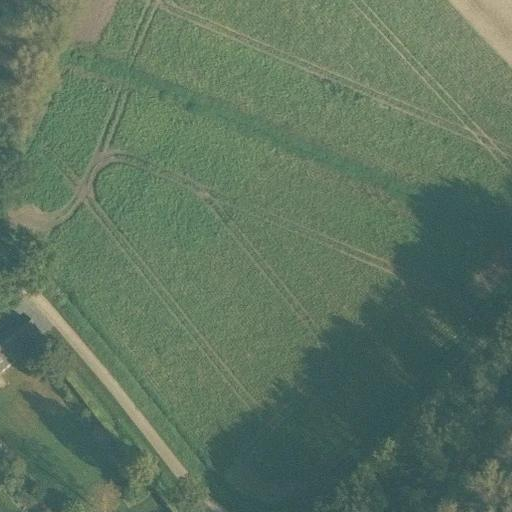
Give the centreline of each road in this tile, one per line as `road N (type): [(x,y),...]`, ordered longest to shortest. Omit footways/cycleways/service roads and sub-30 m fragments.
road 1 (unclassified): [(0,252),(215,511)]
road 2 (unclassified): [(313,511),(511,315)]
